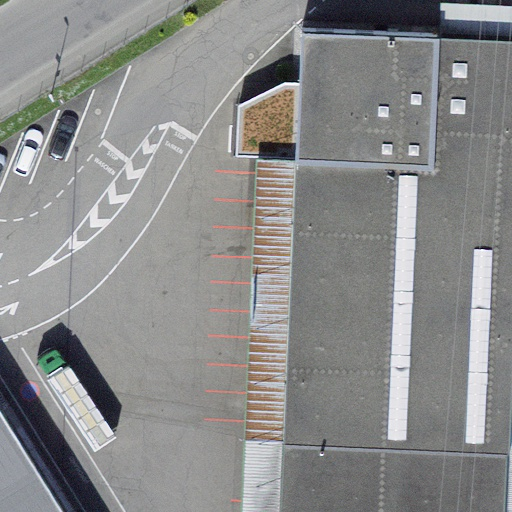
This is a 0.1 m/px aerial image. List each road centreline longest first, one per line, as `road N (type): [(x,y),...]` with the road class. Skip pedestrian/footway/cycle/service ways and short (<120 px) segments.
road 1 (unknown): [(32,295),(80,281),(111,254),(217,33),(250,0)]
road 2 (unknown): [(127,511),(32,295)]
